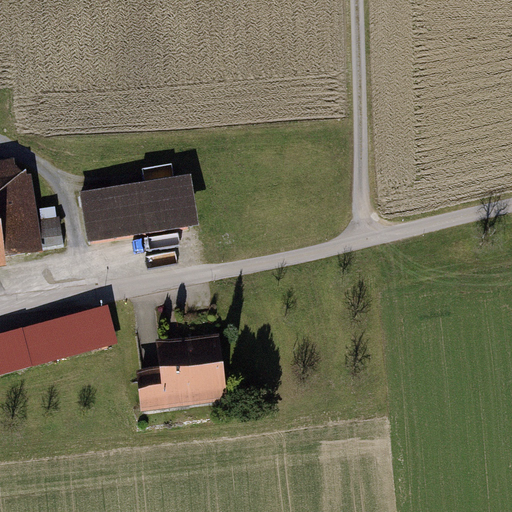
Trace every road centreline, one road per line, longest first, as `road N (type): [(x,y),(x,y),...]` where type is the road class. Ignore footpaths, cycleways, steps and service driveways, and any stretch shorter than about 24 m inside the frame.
road 1 (track): [(219,270),(511,203)]
road 2 (track): [(365,235),(358,0)]
road 3 (residential): [(0,303),(219,270)]
